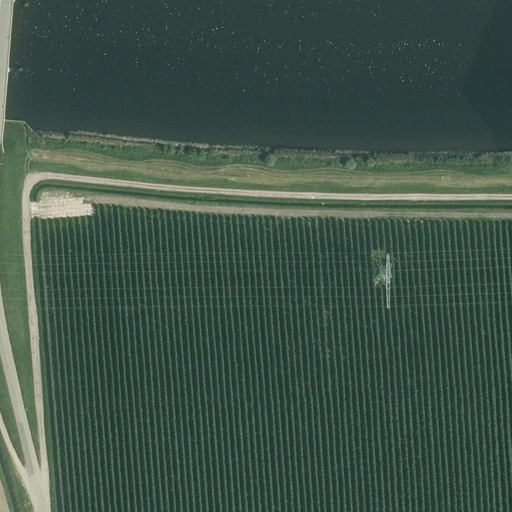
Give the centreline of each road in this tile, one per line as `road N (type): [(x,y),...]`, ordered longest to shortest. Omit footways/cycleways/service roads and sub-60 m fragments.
road 1 (track): [(47,511),(25,221),(36,178),(284,197),(511,197)]
road 2 (unclassified): [(48,511),(0,341)]
